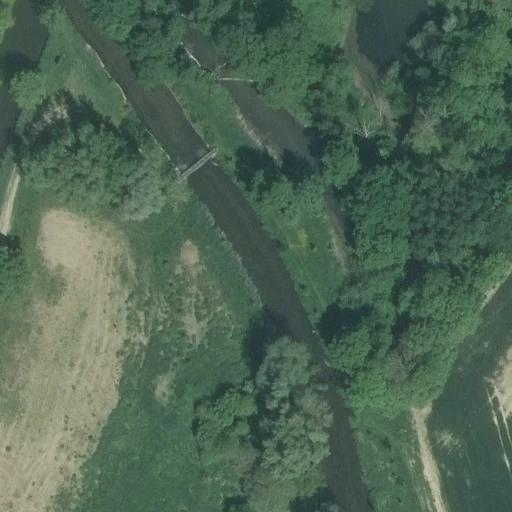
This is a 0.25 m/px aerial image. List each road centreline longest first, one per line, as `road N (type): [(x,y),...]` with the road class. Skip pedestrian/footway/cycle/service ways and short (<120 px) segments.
road 1 (track): [(179,178),(159,181),(60,43),(0,230)]
road 2 (track): [(206,511),(155,222)]
